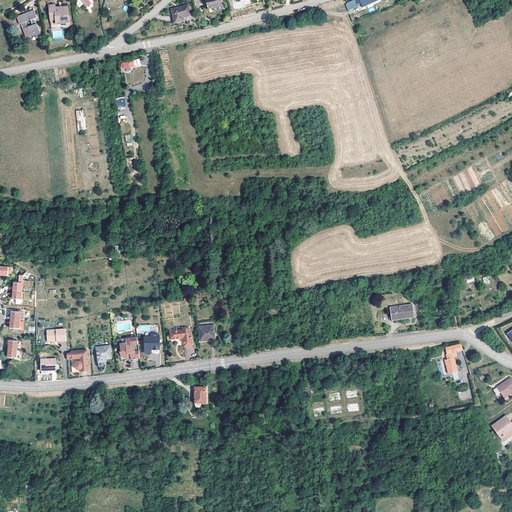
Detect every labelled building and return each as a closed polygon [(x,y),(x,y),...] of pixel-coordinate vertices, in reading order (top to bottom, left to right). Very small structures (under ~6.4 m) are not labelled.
[(80,0),(79,0),(85,9),(91,6),(86,0),(80,0)] [(359,0),(358,1),(361,5),(363,9),(377,3),(375,0),(359,0)] [(345,6),(347,11),(353,8),(354,12),(360,9),(358,6),(361,5),(358,1),(345,6)] [(265,9),(263,2),(255,4),(257,12),(265,9)] [(187,5),(171,9),(174,22),(182,20),(181,16),(190,14),(187,5)] [(61,8),(61,7),(54,8),(49,6),(50,21),(55,21),(55,25),(64,24),(63,20),(68,20),(67,8),(61,8)] [(36,18),(33,11),(27,13),(15,17),(18,25),(20,24),(25,38),(33,35),(39,33),(36,24),(35,25),(33,19),(36,18)] [(125,107),(124,98),(115,98),(116,107),(125,107)] [(84,110),(76,110),(77,130),(85,130),(84,110)] [(11,273),(12,268),(0,267),(0,268),(0,275),(8,276),(8,273),(11,273)] [(14,282),(14,291),(22,292),(23,276),(19,276),(19,281),(15,281),(16,283),(14,282)] [(21,300),(22,292),(14,291),(13,299),(16,299),(16,304),(21,305),(21,300)] [(387,309),(389,321),(409,318),(408,306),(387,309)] [(23,320),(24,312),(22,312),(22,310),(15,310),(15,312),(12,311),(11,320),(20,321),(20,320),(23,320)] [(23,321),(20,321),(11,320),(10,328),(19,329),(19,325),(23,325),(23,321)] [(214,342),(213,327),(199,328),(199,342),(214,342)] [(65,341),(64,329),(46,331),(47,341),(56,340),(56,342),(65,341)] [(176,331),(169,332),(170,340),(183,338),(184,347),(192,346),(190,329),(182,330),(182,332),(177,333),(176,331)] [(150,337),(150,338),(144,338),(144,344),(142,345),(143,349),(145,351),(145,354),(146,355),(149,355),(150,354),(150,351),(159,350),(158,336),(156,334),(152,334),(150,337)] [(126,343),(120,344),(121,352),(120,352),(121,361),(128,360),(128,357),(128,355),(130,355),(131,356),(131,360),(139,359),(137,338),(126,339),(126,343)] [(17,350),(18,341),(9,341),(8,349),(17,350)] [(454,353),(461,351),(459,343),(457,344),(458,346),(444,349),(446,356),(445,356),(446,360),(444,361),(447,375),(452,374),(457,373),(453,359),(454,358),(455,357),(455,356),(455,355),(455,354),(454,353)] [(111,359),(110,346),(97,347),(98,362),(104,362),(104,359),(106,359),(111,359)] [(17,358),(17,350),(8,349),(8,357),(17,358)] [(87,349),(70,351),(70,353),(66,353),(67,359),(70,358),(79,358),(80,361),(76,361),(74,364),(74,367),(77,369),(80,369),(80,371),(88,371),(87,349)] [(79,358),(70,358),(72,372),(80,371),(80,369),(77,369),(74,367),(74,364),(76,361),(80,361),(79,358)] [(55,359),(41,361),(42,372),(56,371),(55,359)] [(459,372),(457,373),(452,374),(453,381),(461,380),(459,372)] [(511,379),(510,377),(492,390),(495,395),(497,395),(501,392),(503,396),(508,396),(511,392),(511,391),(511,390),(511,379)] [(205,389),(194,389),(194,404),(205,404),(205,389)] [(505,435),(508,439),(511,435),(511,424),(511,423),(511,422),(511,421),(508,415),(492,426),(497,433),(498,432),(502,437),(505,435)]
